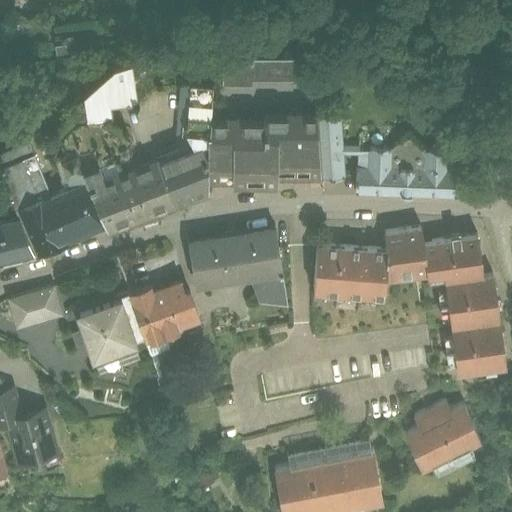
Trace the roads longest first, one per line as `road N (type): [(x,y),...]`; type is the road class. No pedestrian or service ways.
road 1 (residential): [(497,208),(222,206),(0,285)]
road 2 (residential): [(497,208),(495,166),(444,0)]
